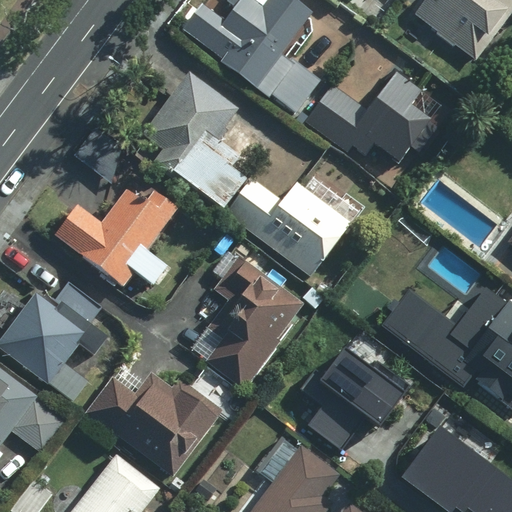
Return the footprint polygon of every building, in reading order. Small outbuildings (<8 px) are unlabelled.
[(232,0),(224,11),(210,0),(206,0),(188,24),(301,111),(325,80),(289,53),(322,10),(307,0),(272,0),(271,2),(268,0),(232,0)] [(511,0),(428,0),(420,11),(483,58),(511,17),(511,0)] [(404,69),(374,111),(337,84),(310,122),(350,150),(356,141),(374,154),(383,141),(408,159),(441,114),(420,99),(429,87),(404,69)] [(181,173),(184,169),(235,205),(255,177),(239,166),(249,152),(224,135),(245,106),(197,71),(154,131),(174,145),(163,161),(181,173)] [(135,155),(100,124),(76,152),(111,183),(135,155)] [(302,179),(286,201),(259,180),(234,214),(316,275),(359,222),(302,179)] [(156,248),(186,206),(163,190),(155,201),(135,186),(110,221),(97,213),(76,241),(134,283),(145,268),(162,280),(175,262),(156,248)] [(212,326),(228,338),(212,360),(250,387),(311,302),(244,255),(221,288),(233,297),(212,326)] [(511,295),(488,277),(458,317),(408,280),(377,322),(463,386),(475,370),(511,398),(511,295)] [(94,330),(43,291),(5,340),(56,379),(94,330)] [(314,426),(337,443),(362,411),(377,422),(402,390),(343,346),(326,369),(317,362),(299,386),(328,408),(314,426)] [(44,392),(0,360),(0,453),(18,428),(49,450),(71,419),(40,397),(44,392)] [(92,410),(180,475),(230,409),(185,376),(178,386),(155,370),(138,392),(117,376),(92,410)] [(511,511),(511,482),(436,428),(403,475),(450,509),(453,505),(463,511),(467,506),(475,511),(511,511)] [(327,511),(338,498),(330,493),(347,470),(307,441),(254,511),(371,511),(355,500),(346,511),(327,511)] [(146,511),(166,486),(123,453),(78,511),(146,511)] [(43,511),(58,494),(39,480),(15,511),(17,511),(43,511)]
